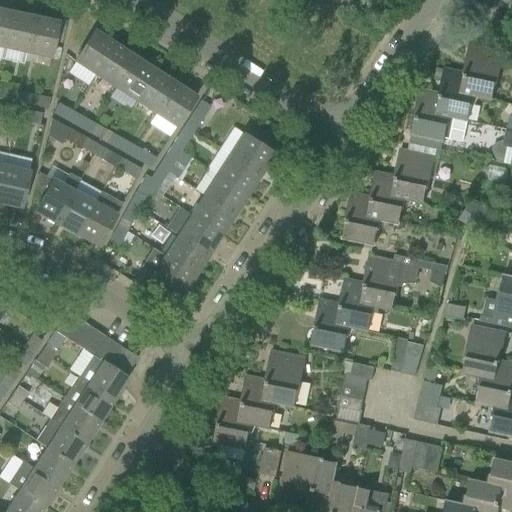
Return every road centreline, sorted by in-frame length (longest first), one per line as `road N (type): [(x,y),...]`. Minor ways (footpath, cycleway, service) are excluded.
road 1 (residential): [(197,353),(350,128)]
road 2 (residential): [(350,128),(138,0)]
road 3 (residential): [(197,353),(0,241)]
road 4 (residential): [(350,128),(436,0)]
